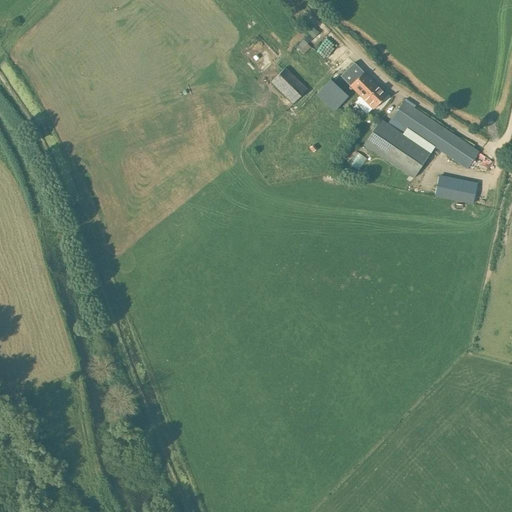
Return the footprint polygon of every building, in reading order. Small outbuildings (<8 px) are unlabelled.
[(305,29),(312,38),(318,33),(311,24),(305,29)] [(307,33),(302,38),(307,43),(312,38),(307,33)] [(301,39),(295,47),(304,54),(310,45),(301,39)] [(373,109),(387,96),(354,62),(340,76),(373,109)] [(293,104),(307,89),(285,67),(271,83),(293,104)] [(334,112),(347,97),(330,80),(315,95),(334,112)] [(380,121),(363,146),(413,179),(430,154),(402,136),(407,129),(434,148),(467,170),(479,152),(414,108),(415,106),(415,105),(405,99),(404,101),(392,119),(387,126),(380,121)] [(348,163),(360,170),(367,158),(356,151),(348,163)]
